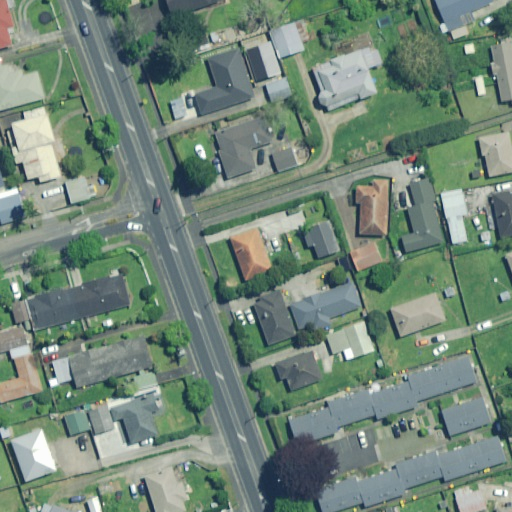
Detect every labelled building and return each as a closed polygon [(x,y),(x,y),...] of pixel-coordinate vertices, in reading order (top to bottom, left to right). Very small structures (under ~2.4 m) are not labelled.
[(14,27),(6,0),(0,0),(0,49),(12,46),(7,29),(14,27)] [(165,0),(171,17),(208,6),(206,0),(165,0)] [(493,4),(491,0),(434,0),(444,24),(439,26),(442,35),(474,23),(471,13),(493,4)] [(303,51),(294,24),(269,32),(278,60),(303,51)] [(511,100),(511,45),(511,40),(490,44),(501,103),(511,100)] [(281,75),(271,44),(246,52),(256,82),(281,75)] [(382,64),(378,55),(377,51),(371,53),(369,48),(358,52),(312,69),(321,93),(318,94),(325,112),(376,94),(367,70),(382,64)] [(256,98),(239,49),(207,59),(216,86),(193,93),(201,116),(256,98)] [(23,77),(19,63),(0,68),(0,111),(44,99),(37,73),(23,77)] [(292,97),(286,78),(266,85),(272,104),(292,97)] [(54,142),(47,115),(12,125),(17,143),(10,145),(16,165),(22,163),(28,182),(38,179),(39,183),(61,177),(51,143),(54,142)] [(265,145),(257,120),(213,135),(227,179),(256,170),(249,149),(265,145)] [(511,173),(511,152),(508,133),(479,139),(482,157),(484,156),(489,178),(511,173)] [(291,148),(272,154),(277,173),(297,168),(291,148)] [(97,198),(93,178),(66,184),(71,204),(97,198)] [(435,202),(429,180),(409,185),(415,207),(407,209),(414,234),(401,237),(405,253),(443,244),(433,202),(435,202)] [(389,182),(373,181),(372,187),(357,187),(356,204),(361,204),(359,235),(386,236),(389,182)] [(467,215),(461,190),(440,195),(452,245),(467,242),(461,216),(467,215)] [(511,236),(511,192),(492,196),(500,239),(511,236)] [(26,218),(19,195),(0,200),(0,221),(1,225),(26,218)] [(338,253),(329,223),(303,231),(308,248),(314,246),(318,259),(338,253)] [(272,271),(257,229),(230,239),(244,281),(272,271)] [(382,262),(374,243),(349,254),(357,273),(382,262)] [(129,307),(121,275),(10,304),(16,324),(31,320),(34,332),(129,307)] [(378,297),(372,277),(359,281),(365,300),(378,297)] [(362,307),(352,281),(288,304),(298,330),(311,325),(314,331),(332,325),(330,319),(362,307)] [(445,323),(435,295),(390,310),(400,338),(445,323)] [(373,351),(364,324),(326,336),(333,355),(343,352),(346,360),(373,351)] [(14,360),(31,355),(23,327),(0,333),(0,353),(9,351),(12,360),(14,360)] [(153,368),(145,337),(68,358),(76,389),(153,368)] [(322,382),(312,352),(274,363),(284,394),(322,382)] [(31,355),(14,360),(19,379),(0,384),(0,403),(0,404),(41,393),(31,355)] [(414,403),(416,403),(476,383),(467,358),(406,378),(407,382),(414,403)] [(72,380),(64,360),(52,364),(58,378),(48,382),(50,388),(72,380)] [(414,403),(407,382),(375,393),(374,389),(368,391),(376,416),(377,421),(416,408),(414,403)] [(376,416),(368,391),(328,404),(329,408),(336,429),(338,429),(376,416)] [(161,414),(156,395),(115,407),(120,421),(123,420),(131,445),(159,436),(153,416),(161,414)] [(490,424),(482,399),(442,412),(450,437),(490,424)] [(114,430),(107,407),(89,413),(95,435),(114,430)] [(336,429),(329,408),(289,421),(297,446),(337,433),(336,429)] [(89,431),(83,411),(64,417),(70,436),(89,431)] [(56,472),(41,431),(11,441),(26,482),(56,472)] [(436,457),(443,478),(444,483),(505,463),(496,437),(436,457)] [(443,478),(436,457),(434,452),(393,466),(395,471),(402,491),(403,491),(443,478)] [(176,485),(171,469),(145,477),(155,511),(184,511),(181,502),(187,500),(182,483),(176,485)] [(402,491),(395,471),(357,483),(363,504),(365,509),(403,496),(402,491)] [(338,511),(363,504),(357,483),(355,478),(314,491),(320,511),(338,511)] [(504,488),(491,486),(489,497),(502,499),(504,488)] [(469,494),(467,488),(453,492),(459,511),(479,511),(485,510),(479,491),(469,494)]
